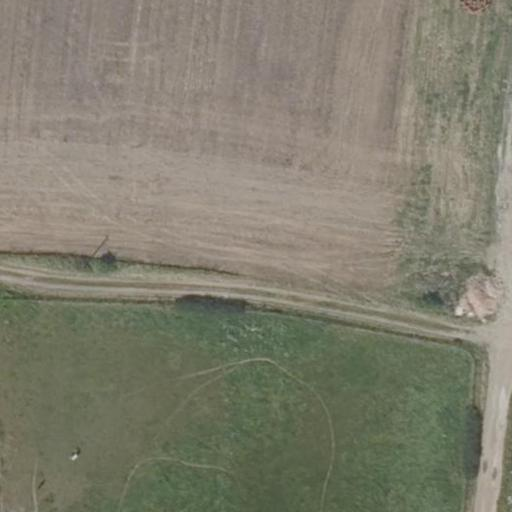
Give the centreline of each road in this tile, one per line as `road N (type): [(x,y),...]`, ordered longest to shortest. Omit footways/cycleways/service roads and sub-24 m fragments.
road 1 (track): [(0,272),(259,293),(511,334)]
road 2 (track): [(487,511),(502,334)]
